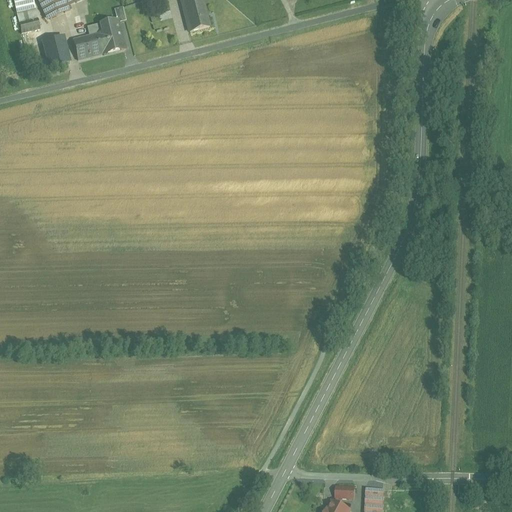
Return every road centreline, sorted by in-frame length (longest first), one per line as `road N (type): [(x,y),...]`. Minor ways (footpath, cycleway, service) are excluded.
road 1 (tertiary): [(439,7),(425,36),(410,227),(282,475)]
road 2 (unclassified): [(404,0),(0,101)]
road 3 (unclassified): [(282,475),(511,478)]
